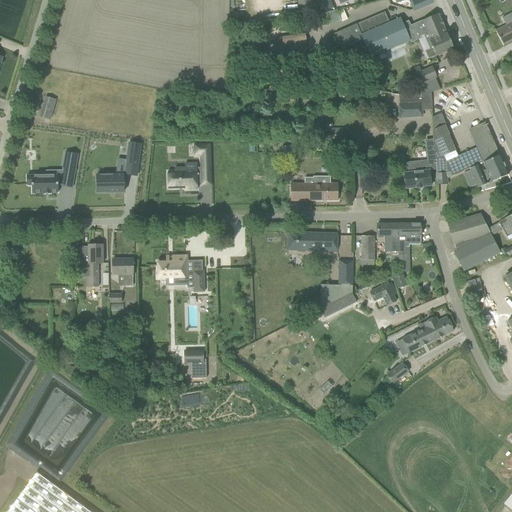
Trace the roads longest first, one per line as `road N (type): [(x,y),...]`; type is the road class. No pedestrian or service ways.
road 1 (unclassified): [(0,221),(430,212)]
road 2 (unclassified): [(511,389),(495,388),(470,340),(430,212)]
road 3 (unclassified): [(0,153),(46,0)]
road 4 (tertiary): [(511,136),(453,0)]
